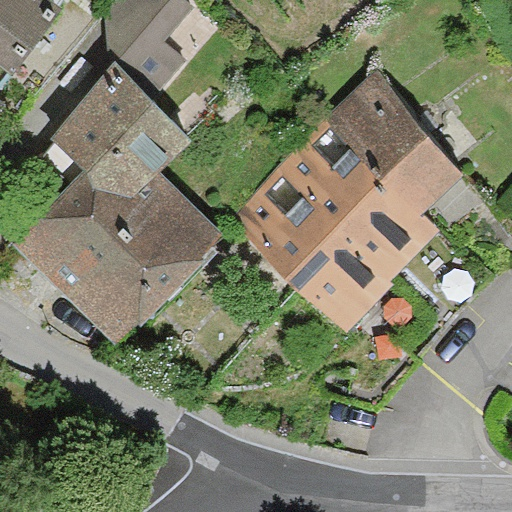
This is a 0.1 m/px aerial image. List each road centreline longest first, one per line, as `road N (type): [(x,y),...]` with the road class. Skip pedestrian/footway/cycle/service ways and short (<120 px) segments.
road 1 (residential): [(0,323),(190,437),(281,473)]
road 2 (residential): [(281,473),(422,495),(511,497)]
